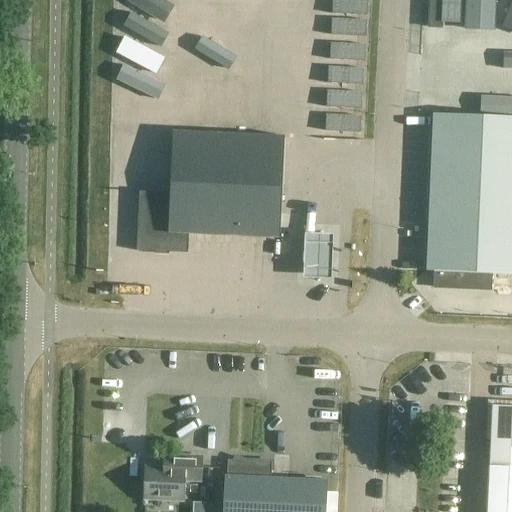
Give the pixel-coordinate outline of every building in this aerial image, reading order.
[(443,37),(443,0),(425,0),(425,37),(443,37)] [(461,36),(478,36),(478,13),(466,13),(466,0),(449,0),(449,11),(461,11),(461,36)] [(482,65),(511,65),(511,50),(482,50),(482,65)] [(368,87),(368,53),(323,53),(324,87),(368,87)] [(435,272),(435,288),(491,290),(491,274),(511,275),(511,118),(433,115),(427,272),(435,272)] [(285,137),(173,132),(170,193),(139,192),(137,252),(189,254),(189,235),(280,239),(285,137)] [(338,238),(306,237),(305,284),(335,285),(338,238)] [(511,511),(511,411),(493,410),(492,435),(488,435),(487,440),(491,440),(488,511),(511,511)] [(203,458),(176,457),(176,469),(146,468),(145,499),(185,501),(185,484),(202,484),(203,458)] [(272,463),(228,461),(228,465),(208,464),(207,475),(225,476),(223,511),(326,511),(328,481),(271,478),(272,463)]
